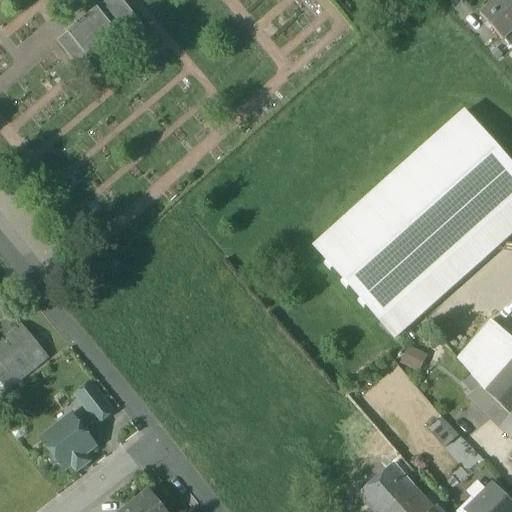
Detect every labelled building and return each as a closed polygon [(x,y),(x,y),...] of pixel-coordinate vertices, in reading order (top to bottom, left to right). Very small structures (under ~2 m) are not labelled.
[(111,0),(57,43),(82,75),(99,61),(104,67),(112,68),(120,62),(121,53),(116,47),(142,27),(119,0),(111,0)] [(504,42),(511,34),(511,13),(500,0),(496,0),(480,15),(504,42)] [(511,0),(500,0),(511,13),(511,0)] [(314,247),(380,322),(511,204),(511,169),(463,114),(314,247)] [(511,236),(511,204),(380,322),(396,340),(511,236)] [(0,400),(50,360),(0,298),(0,400)] [(487,395),(511,419),(511,418),(511,341),(490,323),(458,360),(487,394),(487,395)] [(407,346),(401,364),(421,370),(427,353),(407,346)] [(76,396),(98,424),(112,413),(90,385),(76,396)] [(481,401),(511,432),(511,419),(487,395),(481,401)] [(71,418),(59,428),(62,431),(74,422),(71,418)] [(94,447),(74,422),(62,431),(59,428),(42,441),(53,454),(51,456),(48,461),(53,467),(58,466),(60,464),(65,470),(72,464),(77,471),(87,463),(82,457),(94,447)] [(428,431),(444,449),(454,441),(438,423),(428,431)] [(371,511),(402,511),(396,504),(413,490),(393,466),(357,496),(371,511)] [(511,511),(511,507),(492,487),(475,503),(466,511),(511,511)] [(433,511),(413,490),(396,504),(402,511),(438,511),(436,509),(433,511)] [(158,511),(145,495),(126,510),(127,511),(126,511),(158,511)] [(457,511),(466,511),(475,503),(471,499),(457,511)]
